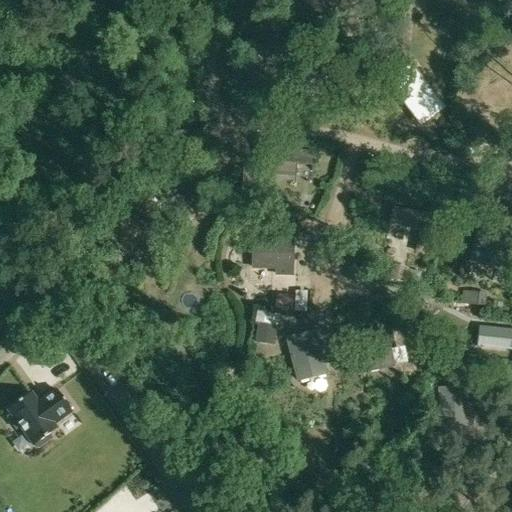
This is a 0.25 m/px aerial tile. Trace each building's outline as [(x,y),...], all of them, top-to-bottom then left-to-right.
[(313,0),(286,0),(283,15),(345,28),(350,0),(328,0),(328,3),(316,1),(313,0)] [(443,18),(438,29),(449,34),(454,22),(443,18)] [(317,37),(304,46),(311,56),(324,46),(317,37)] [(305,101),(333,80),(318,61),(291,80),(305,101)] [(419,122),(442,105),(410,64),(388,81),(419,122)] [(493,106),(504,108),(505,101),(511,102),(511,81),(473,74),(468,102),(473,103),(470,116),(490,119),(493,106)] [(317,166),(318,152),(258,148),(259,161),(276,162),(275,170),(291,171),(291,164),(317,166)] [(177,155),(147,189),(172,210),(201,176),(177,155)] [(286,174),(286,189),(304,189),(304,174),(286,174)] [(479,225),(493,217),(483,198),(468,207),(479,225)] [(392,208),(389,225),(419,231),(415,253),(432,256),(439,217),(392,208)] [(468,261),(509,271),(511,260),(511,237),(506,236),(507,232),(490,228),(490,232),(476,228),(468,261)] [(294,277),(295,239),(252,238),(252,270),(276,270),(276,277),(294,277)] [(511,330),(485,328),(479,327),(477,347),(483,348),(511,350),(511,330)] [(396,367),(387,328),(359,334),(368,374),(396,367)] [(323,357),(330,355),(323,329),(285,337),(298,382),(328,375),(323,357)] [(439,386),(439,428),(470,428),(470,386),(439,386)] [(29,393),(6,410),(9,415),(6,417),(15,430),(19,428),(32,447),(35,445),(38,449),(52,439),(49,435),(56,430),(52,424),(70,411),(56,390),(37,403),(29,393)] [(114,419),(76,451),(94,472),(132,441),(114,419)] [(83,433),(72,446),(79,452),(90,439),(83,433)] [(123,483),(135,511),(159,511),(167,509),(160,493),(157,494),(147,472),(123,483)]
